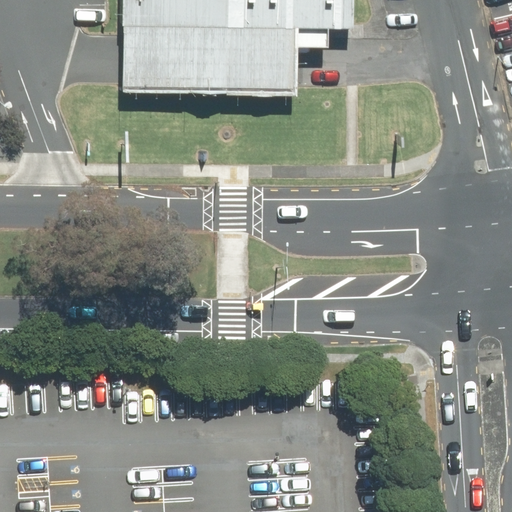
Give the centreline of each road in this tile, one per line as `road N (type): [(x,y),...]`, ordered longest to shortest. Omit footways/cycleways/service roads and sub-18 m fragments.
road 1 (secondary): [(0,213),(485,206)]
road 2 (secondary): [(459,306),(0,318)]
road 3 (unclassified): [(466,511),(459,306)]
